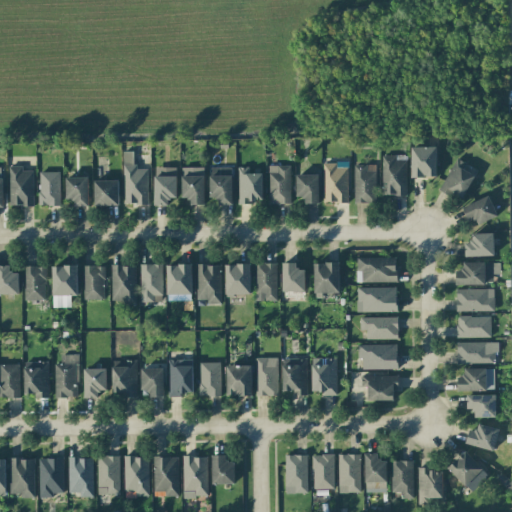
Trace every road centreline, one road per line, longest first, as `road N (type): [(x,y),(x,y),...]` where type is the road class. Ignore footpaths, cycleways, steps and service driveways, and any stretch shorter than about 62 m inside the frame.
road 1 (residential): [(0,430),(426,428)]
road 2 (residential): [(425,231),(0,234)]
road 3 (residential): [(425,231),(426,428)]
